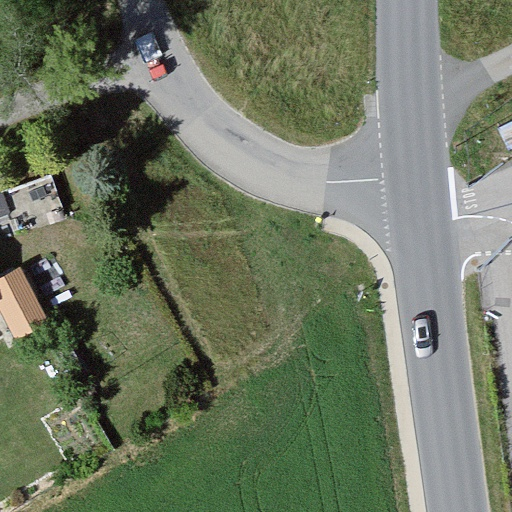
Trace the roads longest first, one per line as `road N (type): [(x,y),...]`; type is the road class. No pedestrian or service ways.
road 1 (tertiary): [(457,511),(412,175)]
road 2 (residential): [(161,61),(203,127),(277,178),(412,175)]
road 3 (residential): [(161,61),(42,94),(0,116)]
